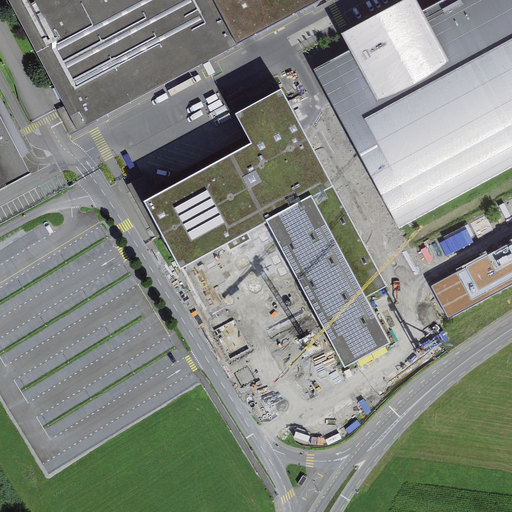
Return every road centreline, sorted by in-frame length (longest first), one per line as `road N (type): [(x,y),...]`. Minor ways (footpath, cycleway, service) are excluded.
road 1 (secondary): [(366,454),(425,392),(511,328)]
road 2 (unclassified): [(366,454),(309,461),(259,441),(291,511)]
road 3 (unknown): [(309,238),(345,218),(388,297)]
